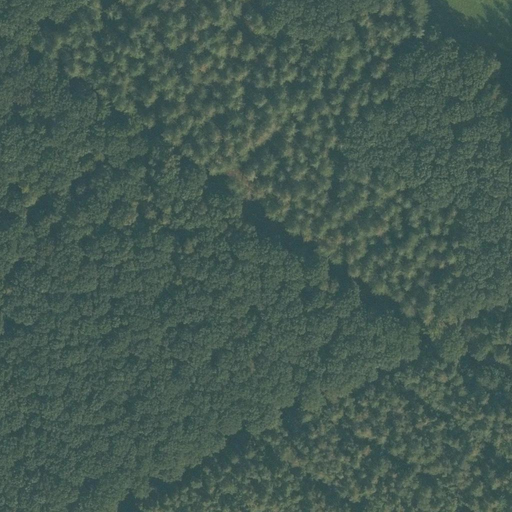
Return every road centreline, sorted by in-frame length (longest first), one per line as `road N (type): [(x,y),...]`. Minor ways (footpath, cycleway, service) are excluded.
road 1 (track): [(0,15),(511,371)]
road 2 (track): [(44,511),(511,275)]
